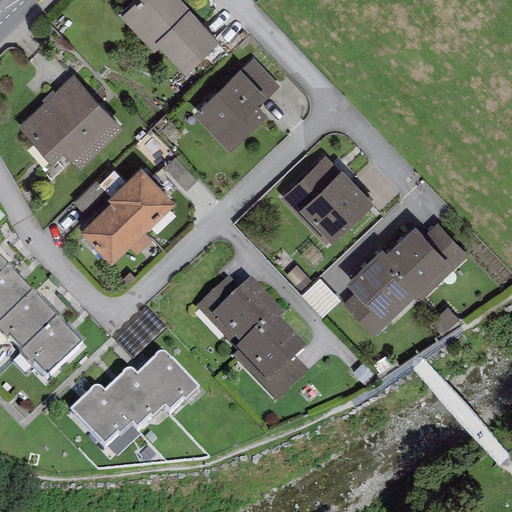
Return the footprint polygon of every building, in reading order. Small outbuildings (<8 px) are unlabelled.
[(218,36),(184,0),(133,0),(120,12),(153,48),(160,41),(184,67),(218,36)] [(253,56),(242,66),(265,90),(256,98),(260,102),(279,83),(253,56)] [(239,63),(192,108),(228,145),(267,109),(260,102),(256,98),(265,90),(242,66),(239,63)] [(73,71),(18,124),(50,158),(62,147),(78,164),(122,122),(73,71)] [(325,153),(280,195),(325,242),(330,237),(331,238),(374,198),(341,164),(338,167),(325,153)] [(175,155),(163,165),(185,190),(197,180),(175,155)] [(174,198),(140,162),(123,178),(108,192),(107,193),(110,197),(89,217),(80,226),(111,259),(127,244),(135,252),(150,238),(142,229),(174,198)] [(108,192),(123,178),(113,168),(99,182),(108,192)] [(99,182),(96,179),(73,200),(89,217),(110,197),(107,193),(108,192),(99,182)] [(437,220),(424,232),(455,264),(467,252),(437,220)] [(424,232),(414,221),(386,248),(381,253),(418,291),(422,296),(455,264),(424,232)] [(381,253),(386,248),(382,244),(346,278),(356,288),(387,321),(418,291),(381,253)] [(296,264),(286,272),(299,288),(310,280),(296,264)] [(10,267),(6,267),(0,272),(0,321),(29,293),(31,291),(14,274),(14,271),(12,268),(10,267)] [(130,269),(121,277),(129,284),(136,277),(130,269)] [(207,320),(240,288),(228,276),(195,308),(207,320)] [(319,276),(301,293),(321,315),(339,299),(319,276)] [(284,314),(249,279),(240,288),(207,320),(237,351),(256,333),(260,337),(279,319),(284,314)] [(387,321),(356,288),(342,301),(374,334),(387,321)] [(35,293),(29,293),(0,321),(0,332),(7,340),(10,338),(22,350),(54,319),(55,317),(39,299),(39,296),(37,293),(35,293)] [(447,305),(430,319),(441,332),(458,318),(447,305)] [(149,310),(118,341),(135,358),(166,327),(149,310)] [(58,318),(54,319),(22,350),(19,353),(32,366),(34,364),(47,378),(81,345),(62,326),(62,324),(62,320),(58,318)] [(306,348),(279,319),(260,337),(256,333),(237,351),(232,356),(263,388),(295,358),(306,348)] [(386,353),(373,361),(380,372),(393,364),(386,353)] [(155,360),(138,375),(136,376),(165,408),(169,414),(183,400),(185,403),(198,389),(168,357),(166,355),(163,354),(161,354),(158,355),(156,356),(155,360)] [(309,372),(295,358),(263,388),(276,403),(309,372)] [(165,408),(136,376),(133,372),(131,371),(129,371),(126,371),(123,373),(105,393),(131,425),(137,431),(149,417),(152,420),(165,408)] [(131,425),(105,393),(101,390),(98,389),(96,388),(92,389),(89,392),(71,412),(105,447),(117,434),(120,436),(131,425)]
